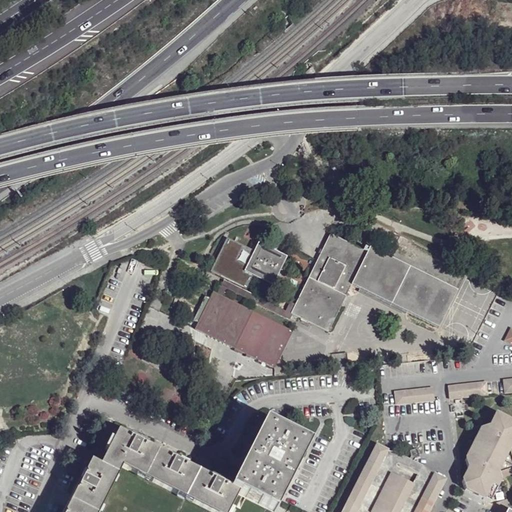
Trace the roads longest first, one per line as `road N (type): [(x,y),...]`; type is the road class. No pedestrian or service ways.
road 1 (motorway): [(511,84),(296,91),(0,146)]
road 2 (motorway): [(0,173),(263,124),(511,113)]
road 3 (motorway): [(0,186),(119,102),(234,0)]
road 4 (residential): [(79,256),(144,236),(292,152),(273,133)]
road 5 (residential): [(273,133),(79,256)]
road 6 (residential): [(420,0),(273,133)]
road 7 (motorway): [(107,0),(0,74)]
